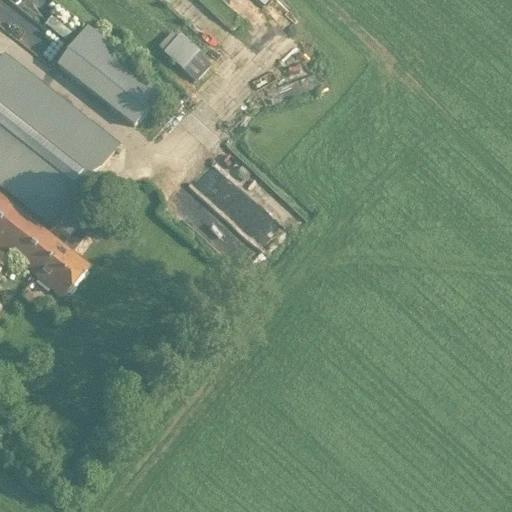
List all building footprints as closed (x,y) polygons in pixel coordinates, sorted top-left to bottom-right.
[(79,6),(71,0),(42,0),(67,20),(79,6)] [(274,32),(280,21),(262,12),(257,23),(274,32)] [(203,21),(223,41),(230,34),(211,14),(203,21)] [(184,15),(167,35),(188,52),(205,32),(184,15)] [(85,18),(55,56),(132,117),(157,85),(107,46),(112,39),(85,18)] [(0,178),(50,218),(45,223),(0,187),(0,239),(61,288),(86,256),(61,235),(80,211),(65,200),(117,135),(2,44),(0,46),(0,178)] [(318,57),(282,64),(284,77),(320,71),(318,57)] [(308,202),(274,168),(267,175),(301,209),(308,202)] [(274,223),(292,214),(287,205),(269,214),(274,223)]
